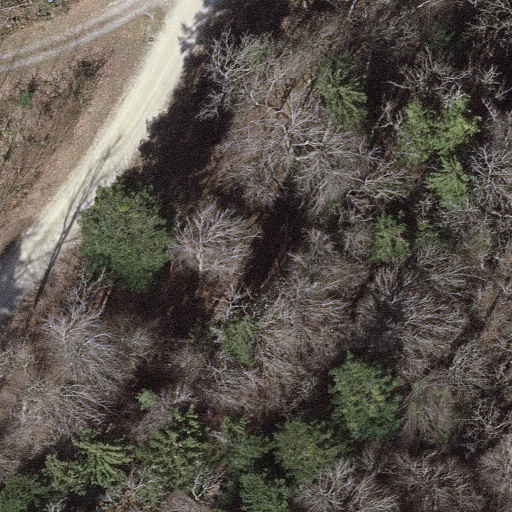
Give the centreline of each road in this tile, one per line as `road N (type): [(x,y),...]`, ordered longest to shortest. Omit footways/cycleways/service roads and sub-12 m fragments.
road 1 (track): [(0,287),(137,122),(206,0)]
road 2 (track): [(0,66),(144,0)]
